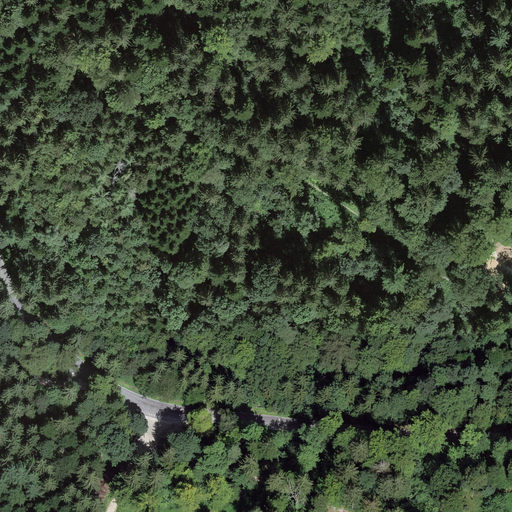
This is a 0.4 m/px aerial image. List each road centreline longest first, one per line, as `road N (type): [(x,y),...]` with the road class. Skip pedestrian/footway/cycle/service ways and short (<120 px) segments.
road 1 (tertiary): [(511,440),(158,411),(99,386),(11,300),(0,274)]
road 2 (track): [(0,17),(242,137),(422,262)]
